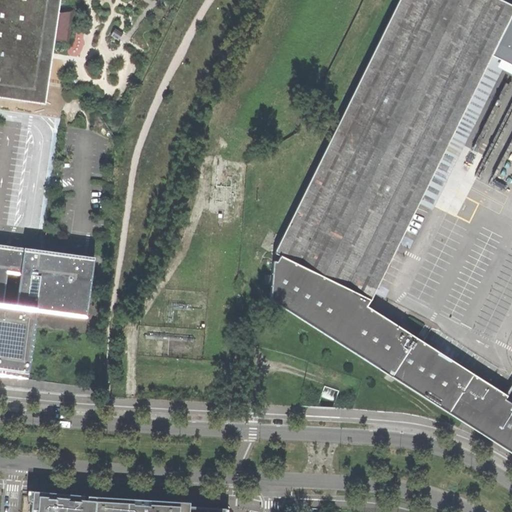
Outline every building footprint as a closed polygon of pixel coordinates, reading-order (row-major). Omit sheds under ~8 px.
[(0,0),(0,97),(24,101),(25,88),(20,87),(20,82),(46,85),(50,57),(37,55),(38,51),(50,53),(52,41),(68,43),(73,7),(57,9),(58,0),(0,0)] [(392,374),(511,450),(511,405),(504,400),(506,397),(390,323),(388,326),(381,321),(383,318),(366,307),(369,301),(490,57),(511,67),(511,13),(511,14),(511,12),(511,7),(496,0),(398,0),(273,253),(279,256),(275,263),(272,262),(269,300),(390,377),(392,374)] [(24,101),(43,104),(46,85),(20,82),(20,87),(25,88),(24,101)] [(494,180),(501,184),(508,170),(502,166),(494,180)] [(0,261),(91,274),(93,257),(0,244),(0,261)] [(0,375),(26,378),(35,310),(85,317),(91,274),(0,261),(0,375)] [(227,511),(228,510),(220,509),(220,511),(207,511),(207,508),(199,507),(189,506),(189,503),(53,493),(32,491),(30,511),(227,511)]
